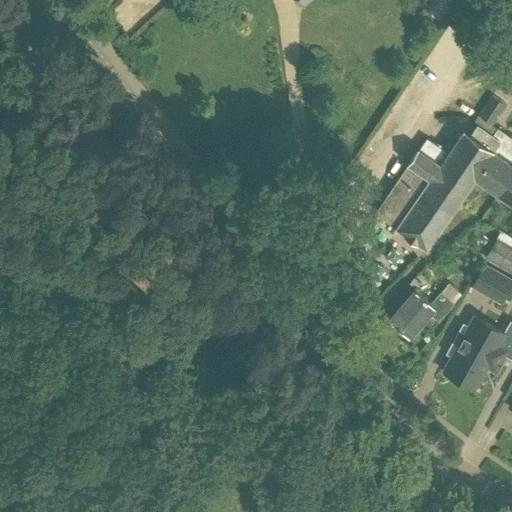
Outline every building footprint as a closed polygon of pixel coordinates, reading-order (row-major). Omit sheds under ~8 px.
[(493,124),(506,105),(492,96),(480,115),(493,124)] [(501,141),(493,135),(478,125),(470,136),(463,131),(448,153),(426,137),(374,213),(396,228),(426,249),(475,179),(501,141)] [(496,194),(511,171),(511,138),(498,128),(493,135),(501,141),(475,179),(496,194)] [(511,171),(496,194),(511,205),(511,171)] [(511,274),(511,246),(496,237),(484,258),(511,274)] [(501,303),(511,284),(511,281),(485,266),(472,287),(501,303)] [(431,302),(415,289),(389,319),(409,336),(429,313),(438,322),(453,303),(440,291),(431,302)] [(498,344),(504,334),(475,317),(465,334),(462,332),(453,347),(457,350),(444,372),(473,388),(486,366),(496,372),(508,350),(498,344)]
